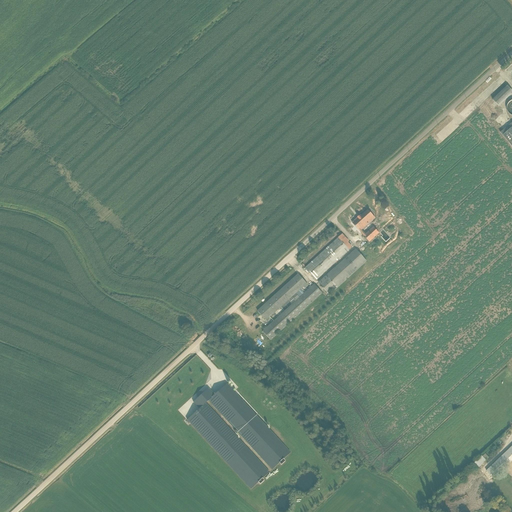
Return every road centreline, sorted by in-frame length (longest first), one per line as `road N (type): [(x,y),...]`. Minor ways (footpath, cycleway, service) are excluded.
road 1 (track): [(15,511),(290,257)]
road 2 (unclassified): [(290,257),(511,52)]
